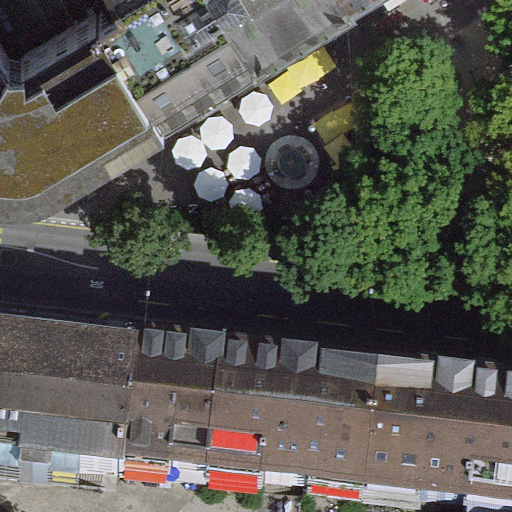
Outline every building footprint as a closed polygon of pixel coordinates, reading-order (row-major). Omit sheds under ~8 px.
[(140,0),(149,14),(128,26),(180,116),(273,61),(236,0),(140,0)] [(359,0),(236,0),(273,61),(364,8),(359,0)] [(0,76),(0,195),(25,198),(50,195),(180,116),(128,26),(118,11),(27,56),(10,79),(0,76)] [(0,459),(105,471),(118,344),(0,330),(0,459)] [(233,482),(246,361),(118,344),(105,471),(233,482)] [(343,371),(246,361),(233,482),(330,492),(343,371)] [(502,511),(511,511),(511,388),(343,371),(330,492),(502,511)]
